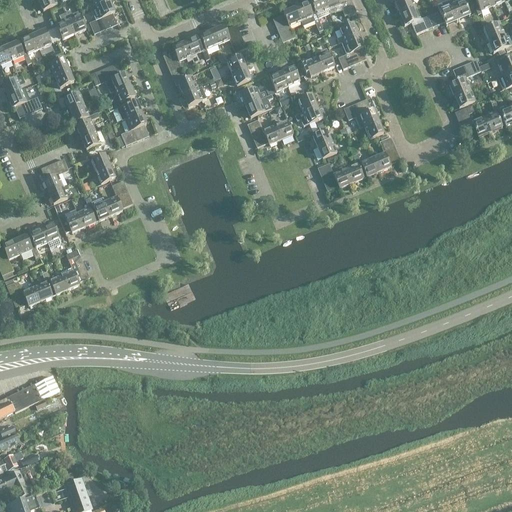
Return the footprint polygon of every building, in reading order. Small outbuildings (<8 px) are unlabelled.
[(53,0),(43,0),(38,2),(43,13),(57,7),(53,0)] [(81,0),(82,1),(85,0),(86,0),(91,11),(96,9),(109,3),(107,0),(81,0)] [(310,4),(307,6),(313,21),(317,20),(317,21),(329,16),(322,0),(319,0),(310,4)] [(322,0),(329,16),(330,16),(341,13),(342,13),(353,8),(351,2),(339,7),(337,1),(336,0),(322,0)] [(410,0),(406,0),(395,5),(395,6),(397,5),(401,14),(399,15),(400,17),(415,10),(410,0)] [(452,8),(451,8),(458,23),(459,23),(459,21),(468,17),(469,19),(464,6),(468,5),(465,0),(462,1),(463,3),(452,8)] [(487,11),(492,9),(488,0),(474,0),(479,10),(475,12),(478,17),(481,16),(482,19),(489,16),(487,11)] [(488,0),(492,9),(504,4),(502,0),(488,0)] [(91,11),(90,12),(95,23),(101,20),(106,18),(112,16),(114,15),(109,3),(96,9),(91,11)] [(295,11),(300,24),(300,25),(302,29),(303,29),(314,24),(319,35),(321,34),(323,33),(317,21),(317,20),(313,21),(307,6),(307,5),(295,11)] [(353,8),(342,13),(345,19),(356,14),(353,8)] [(440,14),(434,16),(439,26),(444,24),(446,28),(447,28),(446,26),(455,22),(456,24),(458,23),(451,8),(440,13),(440,14)] [(415,10),(400,17),(400,18),(402,17),(406,26),(404,27),(405,28),(411,25),(416,36),(421,34),(427,31),(422,21),(420,22),(415,10)] [(295,11),(283,16),(283,18),(286,23),(288,29),(300,25),(300,24),(295,11)] [(65,16),(74,37),(85,32),(80,18),(74,21),(70,13),(65,16)] [(57,28),(57,29),(62,40),(63,42),(74,37),(65,16),(59,18),(62,26),(57,28)] [(112,16),(106,18),(111,29),(117,27),(112,16)] [(434,16),(428,19),(432,29),(439,26),(434,16)] [(106,18),(101,20),(106,32),(111,29),(106,18)] [(283,18),(273,22),(275,28),(286,23),(283,18)] [(425,20),(422,21),(427,31),(430,30),(432,29),(428,19),(425,20)] [(101,20),(95,23),(100,34),(106,32),(101,20)] [(95,23),(89,25),(94,37),(100,34),(95,23)] [(286,23),(275,28),(277,33),(288,29),(286,23)] [(499,25),(483,31),(484,32),(485,32),(489,41),(488,42),(488,44),(505,37),(499,25)] [(342,45),(358,39),(353,27),(339,33),(341,39),(336,42),(338,47),(342,45)] [(227,38),(238,34),(236,28),(224,32),(227,38)] [(57,29),(51,32),(56,43),(62,40),(57,29)] [(211,34),(217,48),(229,43),(227,38),(224,32),(223,29),(211,34)] [(288,29),(277,33),(279,39),(290,34),(288,29)] [(56,43),(51,32),(45,34),(50,45),(56,43)] [(33,38),(39,52),(50,47),(50,45),(45,34),(45,33),(33,38)] [(196,41),(202,54),(203,57),(207,55),(205,53),(217,48),(211,34),(200,39),(200,40),(196,41)] [(229,44),(240,39),(238,34),(227,38),(229,43),(229,44)] [(290,34),(279,39),(282,45),(293,41),(290,34)] [(505,37),(488,44),(489,45),(491,44),(495,54),(493,55),(498,54),(499,57),(511,52),(511,50),(511,47),(509,48),(505,37)] [(22,44),(18,46),(24,58),(27,57),(39,52),(33,38),(22,44)] [(232,50),(243,45),(240,39),(229,44),(232,50)] [(349,56),(355,53),(361,51),(363,50),(358,39),(342,45),(347,57),(343,58),(348,70),(353,67),(349,56)] [(184,46),(191,63),(192,63),(194,66),(199,64),(196,57),(202,54),(196,41),(184,46)] [(24,58),(18,46),(18,45),(6,50),(12,63),(24,58)] [(232,50),(234,55),(245,50),(243,45),(232,50)] [(163,58),(165,65),(176,60),(178,64),(186,61),(187,65),(191,63),(184,46),(172,51),(174,54),(163,58)] [(0,68),(12,63),(6,50),(0,52),(0,68)] [(355,53),(359,65),(366,62),(361,51),(355,53)] [(326,52),(314,57),(316,61),(321,74),(333,69),(327,56),(326,52)] [(349,56),(353,67),(359,65),(355,53),(349,56)] [(348,70),(343,58),(338,61),(343,72),(348,70)] [(232,76),(245,71),(240,59),(227,65),(232,76)] [(176,60),(165,65),(167,70),(179,65),(178,64),(176,60)] [(499,60),(496,62),(498,67),(503,78),(511,74),(511,60),(502,65),(499,60)] [(54,79),(68,73),(63,61),(49,67),(54,79)] [(316,61),(304,66),(310,79),(321,74),(316,61)] [(470,65),(474,76),(480,74),(475,63),(470,65)] [(167,70),(170,76),(181,71),(179,65),(167,70)] [(470,65),(464,67),(469,79),(474,76),(470,65)] [(117,66),(112,68),(117,80),(122,77),(117,66)] [(469,79),(464,67),(459,70),(463,81),(465,80),(469,79)] [(112,68),(106,71),(111,82),(117,80),(112,68)] [(293,70),(281,75),(287,89),(298,84),(293,70)] [(463,81),(459,70),(452,73),(457,84),(463,81)] [(106,71),(100,73),(105,85),(111,82),(106,71)] [(181,71),(170,76),(172,81),(183,76),(181,71)] [(245,71),(232,76),(237,88),(250,82),(245,71)] [(68,73),(54,79),(59,90),(73,84),(68,73)] [(94,76),(99,87),(105,85),(100,73),(94,76)] [(511,74),(503,78),(497,81),(502,92),(511,88),(511,74)] [(287,89),(281,75),(269,80),(275,94),(287,89)] [(94,76),(90,78),(95,89),(99,87),(94,76)] [(113,88),(110,90),(112,94),(115,93),(115,94),(116,94),(130,88),(125,76),(122,77),(117,80),(111,82),(113,88)] [(22,79),(16,82),(2,88),(7,99),(21,93),(19,88),(25,86),(22,79)] [(183,80),(173,84),(175,88),(179,87),(183,97),(197,92),(192,80),(185,83),(184,82),(183,82),(183,80)] [(465,80),(463,81),(457,84),(449,87),(449,88),(451,87),(455,96),(453,97),(454,98),(470,92),(465,80)] [(112,111),(108,112),(108,113),(109,115),(113,113),(117,111),(122,109),(121,106),(131,101),(135,100),(130,88),(116,94),(116,95),(115,97),(115,99),(114,100),(112,105),(111,109),(112,111)] [(197,92),(183,97),(188,108),(201,103),(207,100),(202,89),(197,92)] [(243,96),(240,97),(245,108),(258,102),(262,101),(257,90),(253,91),(250,93),(246,94),(243,96)] [(459,110),(475,104),(470,92),(454,98),(455,100),(456,99),(460,109),(458,109),(459,110)] [(21,93),(7,99),(12,110),(14,109),(20,107),(25,104),(26,104),(21,93)] [(70,113),(83,107),(78,96),(65,101),(70,113)] [(311,96),(297,102),(303,114),(316,108),(311,96)] [(31,102),(36,114),(42,111),(37,99),(31,102)] [(122,109),(117,111),(122,123),(127,121),(141,115),(136,103),(133,105),(131,101),(121,106),(122,109)] [(26,104),(25,104),(30,116),(36,114),(31,102),(26,104)] [(258,102),(245,108),(250,120),(263,114),(258,103),(258,102)] [(360,104),(365,115),(371,112),(366,102),(360,104)] [(25,104),(20,107),(25,118),(30,116),(25,104)] [(355,107),(359,118),(365,115),(360,104),(355,107)] [(511,112),(510,108),(505,110),(504,107),(498,109),(496,105),(491,106),(493,112),(498,110),(504,125),(503,125),(505,129),(506,128),(505,127),(511,124),(511,112)] [(20,107),(14,109),(19,121),(25,118),(20,107)] [(90,122),(90,123),(92,122),(90,118),(88,119),(83,107),(70,113),(74,125),(83,121),(84,124),(90,122)] [(359,118),(355,107),(349,109),(353,120),(355,119),(359,118)] [(473,107),(467,109),(469,115),(475,113),(473,107)] [(303,114),(295,118),(297,123),(301,122),(303,128),(308,126),(321,120),(316,108),(303,114)] [(353,120),(349,109),(343,111),(348,122),(353,120)] [(457,120),(468,115),(466,110),(460,112),(454,114),(457,120)] [(498,110),(493,112),(494,115),(483,119),(490,135),(492,135),(491,133),(500,129),(501,131),(502,130),(500,126),(503,125),(504,125),(498,110)] [(365,115),(359,118),(355,119),(360,130),(363,129),(364,129),(378,123),(373,112),(371,112),(365,115)] [(127,121),(125,122),(130,133),(132,132),(138,130),(144,127),(146,127),(141,115),(127,121)] [(457,120),(459,126),(470,121),(468,115),(457,120)] [(470,121),(459,126),(465,139),(476,134),(478,140),(479,140),(478,138),(488,134),(489,136),(490,135),(483,119),(472,124),(471,122),(470,121)] [(95,134),(90,123),(90,122),(84,124),(76,128),(81,140),(95,134)] [(249,132),(260,128),(258,122),(247,127),(249,132)] [(274,129),(280,142),(292,137),(286,123),(274,129)] [(364,129),(369,141),(383,135),(378,123),(364,129)] [(315,126),(309,129),(311,135),(317,132),(315,126)] [(144,127),(138,130),(143,141),(149,139),(144,127)] [(263,134),(260,128),(249,132),(252,138),(263,134)] [(264,133),(266,139),(268,145),(269,147),(280,142),(274,129),(264,133)] [(138,130),(132,132),(137,143),(143,141),(138,130)] [(100,132),(95,134),(81,140),(86,152),(105,144),(100,132)] [(130,133),(126,135),(131,146),(137,143),(132,132),(130,133)] [(317,149),(330,143),(326,132),(312,137),(317,149)] [(263,134),(252,138),(254,144),(266,139),(264,133),(263,134)] [(126,135),(121,137),(125,148),(131,146),(126,135)] [(266,139),(254,144),(257,150),(268,145),(266,139)] [(381,150),(392,145),(390,139),(379,144),(381,150)] [(330,143),(317,149),(322,160),(335,155),(330,143)] [(395,150),(392,145),(381,150),(384,155),(395,150)] [(395,150),(384,155),(386,161),(397,156),(395,150)] [(384,155),(372,160),(378,174),(389,169),(388,167),(386,161),(384,155)] [(357,167),(360,166),(366,179),(378,174),(372,160),(361,165),(357,156),(353,158),(357,167)] [(388,167),(400,162),(397,156),(386,161),(388,167)] [(96,175),(109,169),(104,158),(91,163),(96,175)] [(62,175),(68,172),(63,162),(57,164),(62,175)] [(62,175),(57,164),(52,166),(56,177),(62,175)] [(51,180),(57,178),(56,177),(52,166),(46,169),(51,180)] [(320,176),(331,171),(329,166),(318,171),(320,176)] [(345,172),(351,186),(362,181),(362,180),(366,179),(360,166),(357,167),(345,172)] [(45,183),(51,180),(46,169),(40,171),(45,183)] [(114,180),(109,169),(96,175),(100,186),(114,180)] [(339,175),(334,177),(333,177),(336,183),(338,188),(339,190),(351,186),(345,172),(344,169),(338,171),(339,175)] [(333,177),(334,177),(331,171),(320,176),(322,182),(333,177)] [(336,183),(333,177),(322,182),(325,188),(336,183)] [(48,195),(61,189),(57,178),(51,180),(45,183),(42,184),(48,195)] [(338,188),(336,183),(325,188),(327,193),(338,188)] [(87,184),(81,187),(84,194),(90,192),(87,184)] [(122,184),(111,188),(114,194),(125,190),(122,184)] [(61,189),(48,195),(53,207),(67,201),(61,189)] [(125,190),(114,194),(116,199),(116,200),(127,195),(125,190)] [(127,195),(116,200),(119,206),(130,201),(127,195)] [(116,199),(104,204),(110,218),(122,213),(121,211),(119,206),(116,200),(116,199)] [(102,200),(90,205),(91,208),(92,209),(93,209),(94,214),(98,223),(99,223),(110,218),(104,204),(102,200)] [(130,201),(119,206),(121,211),(132,206),(130,201)] [(89,211),(77,216),(83,230),(95,225),(98,223),(94,214),(93,209),(92,209),(91,208),(88,209),(89,211)] [(64,216),(58,219),(66,235),(70,233),(71,235),(83,230),(77,216),(66,221),(64,216)] [(41,233),(47,246),(48,246),(50,250),(61,245),(53,227),(41,233)] [(30,238),(28,239),(26,240),(32,252),(33,255),(37,253),(36,251),(47,246),(41,233),(30,238)] [(32,252),(26,240),(26,239),(14,244),(20,258),(32,252)] [(6,257),(9,262),(9,263),(20,258),(14,244),(3,250),(4,252),(6,257)] [(68,262),(79,257),(77,252),(72,254),(68,256),(66,256),(68,262)] [(6,257),(0,259),(0,266),(9,262),(6,257)] [(78,285),(89,280),(79,257),(68,262),(72,270),(61,276),(68,292),(79,287),(78,285)] [(12,269),(9,263),(9,262),(0,266),(0,272),(0,274),(12,269)] [(0,274),(3,280),(12,276),(14,275),(12,269),(0,274)] [(68,292),(61,276),(56,278),(55,280),(56,281),(50,284),(56,297),(57,297),(68,292)] [(41,304),(53,299),(52,298),(56,297),(50,284),(49,282),(46,283),(47,286),(35,291),(41,304)] [(8,290),(10,296),(21,291),(19,285),(8,290)] [(21,291),(10,296),(12,301),(23,296),(21,291)] [(23,296),(26,302),(28,308),(29,310),(41,304),(35,291),(23,296)] [(26,302),(23,296),(12,301),(15,307),(26,302)] [(26,302),(15,307),(17,313),(28,308),(26,302)] [(0,420),(14,414),(15,415),(42,402),(42,401),(59,393),(52,378),(35,387),(0,403),(0,420)] [(35,407),(37,412),(51,405),(49,401),(35,407)] [(2,441),(15,436),(11,429),(0,434),(0,437),(0,438),(2,441)] [(0,450),(19,443),(16,437),(3,442),(0,443),(0,450)] [(4,462),(0,463),(0,475),(7,473),(9,478),(19,473),(14,463),(20,461),(18,455),(5,461),(3,462),(4,462)] [(37,457),(22,463),(25,470),(40,464),(37,457)] [(8,479),(0,482),(0,495),(14,489),(14,490),(15,489),(17,493),(16,493),(20,501),(31,495),(30,495),(41,490),(36,479),(31,469),(20,474),(19,473),(9,478),(7,478),(8,479)] [(66,487),(74,511),(91,511),(81,482),(67,487),(66,487)] [(32,511),(40,510),(36,500),(35,497),(23,502),(24,503),(7,509),(7,511),(32,511)] [(120,503),(104,510),(105,511),(120,511),(124,511),(120,503)]
